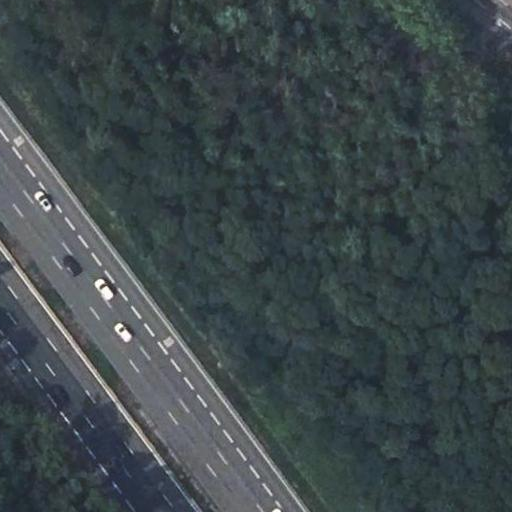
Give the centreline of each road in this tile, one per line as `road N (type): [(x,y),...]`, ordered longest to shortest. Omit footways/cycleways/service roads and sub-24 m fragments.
road 1 (trunk): [(258,511),(0,162)]
road 2 (trunk): [(0,297),(157,511)]
